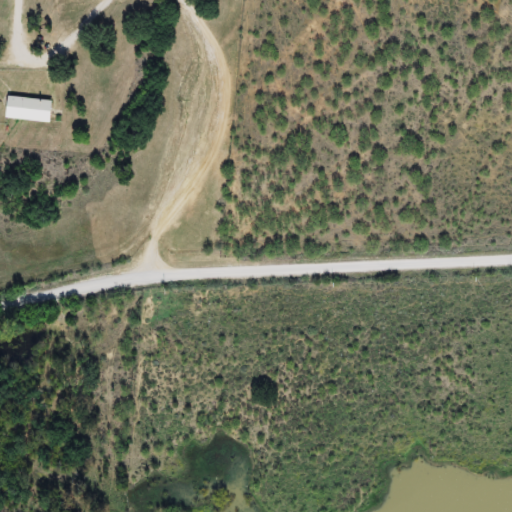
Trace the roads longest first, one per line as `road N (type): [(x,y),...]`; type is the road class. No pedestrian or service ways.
road 1 (residential): [(0,318),(98,293),(197,281),(511,269)]
road 2 (residential): [(28,0),(162,28),(207,69),(212,190),(197,281)]
